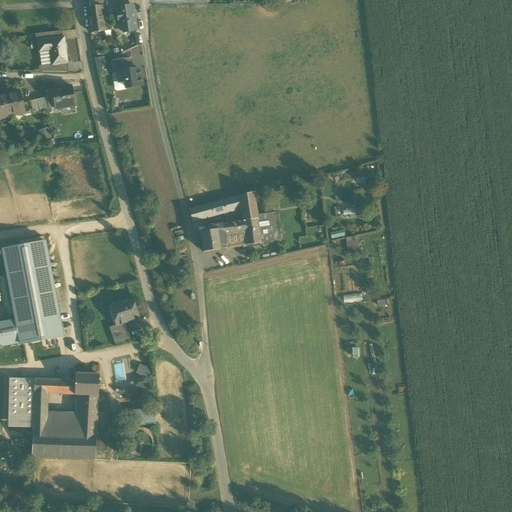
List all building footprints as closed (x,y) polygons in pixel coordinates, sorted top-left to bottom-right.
[(105,0),(106,6),(107,11),(113,10),(116,9),(129,7),(127,0),(109,0),(105,0)] [(88,8),(91,33),(111,31),(108,17),(107,11),(106,6),(89,8),(88,8)] [(123,30),(123,33),(136,31),(132,6),(129,7),(116,9),(118,21),(119,21),(121,30),(123,30)] [(37,34),(38,42),(62,38),(61,32),(37,34)] [(38,42),(39,52),(50,50),(52,65),(66,63),(63,38),(62,38),(38,42)] [(41,67),(52,65),(50,50),(39,52),(41,67)] [(97,57),(100,76),(106,75),(104,56),(97,57)] [(111,61),(113,74),(117,73),(131,70),(129,58),(111,61)] [(42,72),(68,72),(67,71),(67,69),(66,63),(52,65),(41,67),(42,72)] [(142,86),(141,77),(140,77),(139,69),(131,70),(117,73),(118,82),(124,81),(125,88),(142,86)] [(55,108),(55,109),(63,108),(64,115),(66,115),(75,113),(75,112),(74,106),(71,87),(52,90),(55,108)] [(52,90),(45,91),(48,109),(55,108),(52,90)] [(20,91),(6,94),(10,110),(14,109),(15,115),(33,111),(31,101),(22,103),(20,91)] [(0,118),(15,115),(14,109),(10,110),(6,94),(0,95),(0,118)] [(44,98),(37,100),(40,113),(47,111),(44,98)] [(33,115),(40,113),(37,100),(31,101),(33,111),(33,115)] [(254,192),(255,203),(265,201),(263,190),(254,192)] [(240,210),(242,221),(257,219),(256,215),(257,215),(255,203),(254,192),(238,196),(240,210)] [(238,196),(202,206),(206,219),(240,210),(238,196)] [(338,202),(339,217),(355,216),(354,201),(338,202)] [(189,210),(192,222),(206,219),(202,206),(189,210)] [(276,212),(257,215),(256,215),(257,219),(242,221),(216,225),(220,249),(246,245),(246,246),(280,241),(276,212)] [(200,232),(203,252),(220,250),(220,249),(216,225),(207,226),(208,231),(200,232)] [(347,241),(348,252),(359,252),(359,240),(347,241)] [(62,337),(44,242),(2,250),(15,321),(20,342),(20,345),(62,337)] [(361,294),(344,297),(345,302),(362,300),(361,294)] [(116,325),(117,326),(124,323),(138,318),(131,299),(121,303),(118,301),(113,304),(111,306),(110,307),(116,325)] [(15,321),(0,323),(0,346),(20,342),(15,321)] [(109,328),(115,344),(130,339),(124,323),(117,326),(116,325),(109,328)] [(136,373),(147,375),(149,367),(138,364),(136,373)] [(79,395),(98,396),(99,375),(75,374),(74,381),(74,395),(79,395)] [(33,393),(34,379),(22,379),(22,393),(33,394),(33,393)] [(34,379),(33,393),(47,394),(61,394),(61,380),(34,379)] [(21,426),(32,427),(33,394),(22,393),(21,426)] [(32,427),(32,433),(46,434),(47,413),(47,394),(33,393),(33,394),(32,427)] [(78,415),(77,434),(96,435),(97,412),(98,396),(79,395),(78,415)] [(125,412),(126,422),(152,420),(151,410),(125,412)] [(108,413),(97,412),(96,435),(95,452),(106,452),(108,413)] [(77,434),(78,415),(47,413),(46,434),(77,434)] [(77,434),(46,434),(32,433),(31,458),(44,459),(95,461),(95,452),(96,435),(77,434)]
